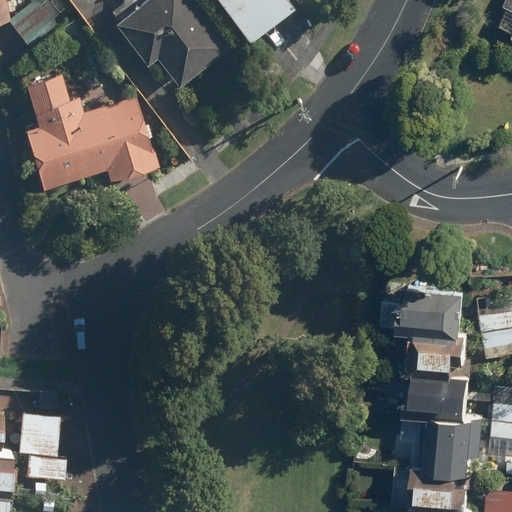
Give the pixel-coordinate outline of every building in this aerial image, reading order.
[(174,87),(226,47),(189,0),(139,0),(109,23),(141,65),(151,57),(174,87)] [(209,0),(241,41),(286,7),(280,0),(209,0)] [(21,130),(38,188),(104,168),(107,180),(157,166),(150,144),(148,145),(133,95),(80,111),(76,96),(66,99),(58,73),(22,84),(35,126),(21,130)] [(401,329),(464,329),(465,287),(382,286),(381,328),(401,329)] [(511,304),(480,305),(481,344),(511,342),(511,304)] [(464,329),(401,329),(401,371),(463,372),(464,329)] [(463,372),(401,371),(400,413),(463,414),(463,372)] [(511,379),(493,378),(489,451),(511,452),(511,379)] [(63,382),(41,382),(41,403),(64,403),(63,382)] [(13,398),(0,396),(0,425),(12,426),(13,398)] [(66,409),(28,408),(27,446),(65,447),(66,409)] [(463,414),(400,413),(400,439),(409,439),(408,469),(462,470),(463,414)] [(25,444),(0,441),(0,463),(23,465),(25,444)] [(72,451),(33,448),(31,469),(70,472),(72,451)] [(390,506),(465,509),(466,476),(392,473),(390,506)] [(19,482),(0,480),(0,507),(18,508),(19,482)] [(511,511),(511,487),(485,488),(485,511),(511,511)]
